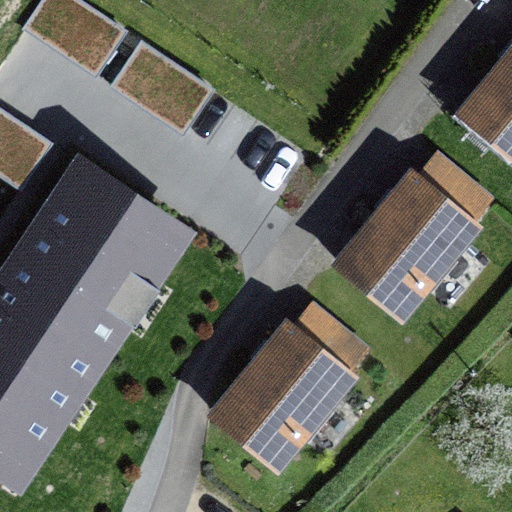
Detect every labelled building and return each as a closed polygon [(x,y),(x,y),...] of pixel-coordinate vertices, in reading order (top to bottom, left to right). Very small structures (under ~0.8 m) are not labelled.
[(42,0),(27,24),(189,123),(217,77),(91,0),(42,0)] [(511,57),(464,115),(511,154),(511,57)] [(0,99),(0,165),(22,179),(51,130),(0,99)] [(175,234),(83,173),(13,279),(0,270),(0,462),(15,472),(96,350),(97,351),(122,314),(111,307),(132,275),(143,282),(175,234)] [(414,177),(340,266),(398,314),(490,201),(474,187),(455,210),(414,177)] [(216,416),(274,464),(366,351),(349,338),(330,361),(290,327),(216,416)]
